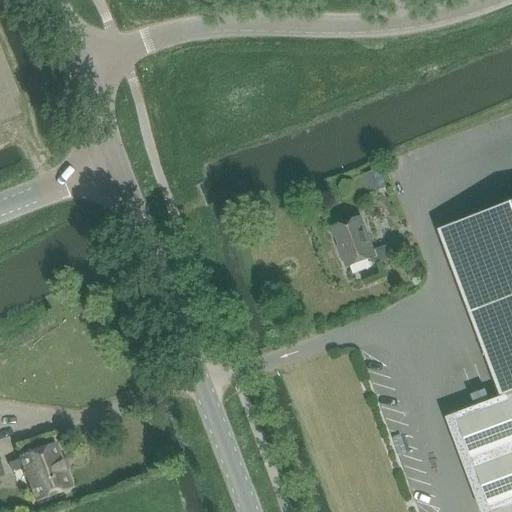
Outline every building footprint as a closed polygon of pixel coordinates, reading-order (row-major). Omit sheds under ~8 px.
[(511,393),(511,203),(439,230),(501,397),(511,393)] [(332,227),(347,266),(370,257),(373,264),(396,256),(391,243),(373,250),(360,216),(332,227)] [(511,511),(511,393),(501,397),(446,418),(479,511),(511,511)] [(19,457),(36,502),(71,489),(55,444),(19,457)] [(4,462),(8,479),(22,476),(18,459),(4,462)]
